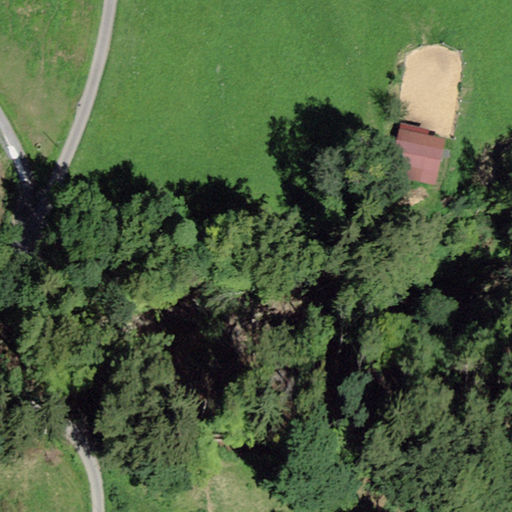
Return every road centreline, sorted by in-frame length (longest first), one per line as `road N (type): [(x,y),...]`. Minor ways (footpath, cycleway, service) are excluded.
road 1 (unclassified): [(0,281),(71,143),(110,0)]
road 2 (unclassified): [(99,511),(93,466),(76,438),(0,387)]
